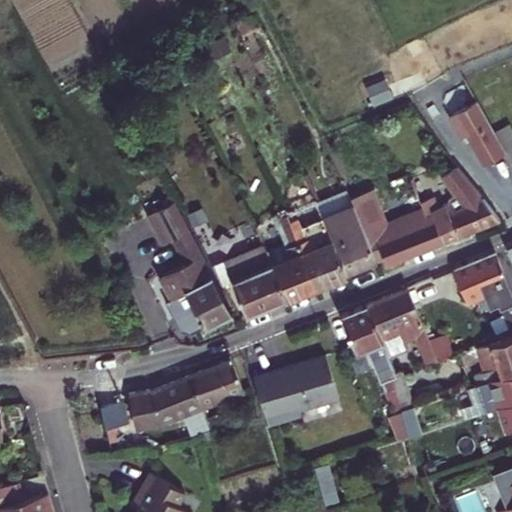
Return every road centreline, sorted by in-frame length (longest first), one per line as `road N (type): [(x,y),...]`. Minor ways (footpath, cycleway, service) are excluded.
road 1 (residential): [(511,234),(206,353),(46,379)]
road 2 (residential): [(46,379),(81,511)]
